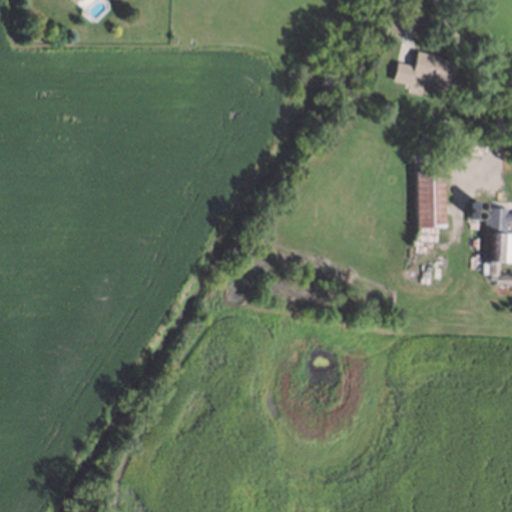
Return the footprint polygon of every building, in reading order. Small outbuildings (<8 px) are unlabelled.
[(409,82),(389,77),(393,59),(409,63),(413,46),(439,52),(437,57),(452,61),(447,82),(411,73),(409,82)] [(440,170),(440,224),(413,223),(413,170),(440,170)] [(472,199),(474,199),(476,202),(476,204),(475,206),(473,207),(471,207),(468,205),(468,203),(469,200),(472,199)] [(485,287),(485,260),(481,260),(481,231),(486,231),(485,205),(506,205),(506,209),(511,209),(511,221),(503,221),(503,262),(496,262),(496,271),(509,271),(509,287),(485,287)] [(471,209),(474,210),(475,212),(475,214),(474,216),(472,217),(469,217),(467,215),(466,213),(468,210),(471,209)]
